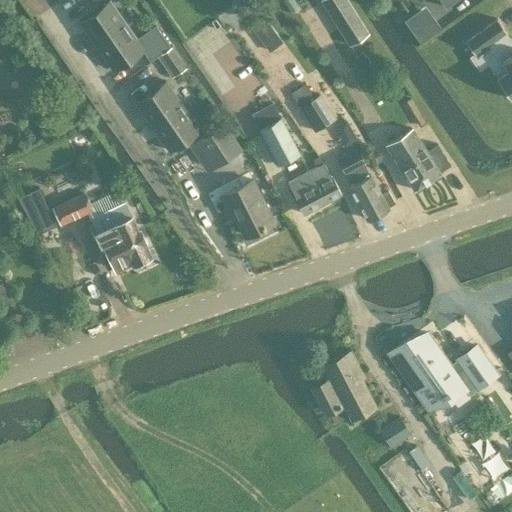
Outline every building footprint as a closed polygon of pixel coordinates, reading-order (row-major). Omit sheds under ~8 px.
[(108,0),(98,7),(78,21),(78,22),(112,71),(142,50),(150,61),(170,47),(155,26),(136,38),(110,0),(108,0)] [(322,0),(349,43),(368,31),(348,0),(322,0)] [(431,14),(410,28),(419,41),(439,27),(440,27),(431,14)] [(249,25),(268,51),(282,41),(262,15),(249,25)] [(497,19),(465,40),(474,53),(486,45),(494,57),(487,61),(497,75),(495,77),(511,99),(511,98),(511,43),(504,33),(505,32),(497,19)] [(171,47),(158,56),(166,68),(179,58),(171,47)] [(200,130),(166,79),(134,101),(169,151),(200,130)] [(313,97),(305,83),(290,92),(314,131),(335,118),(320,93),(313,97)] [(280,117),(279,117),(272,103),(251,113),(258,128),(277,165),(299,153),(280,117)] [(241,149),(224,123),(189,146),(206,171),(241,149)] [(449,163),(435,142),(425,148),(411,127),(386,143),(413,188),(439,171),(438,170),(449,163)] [(367,217),(387,206),(396,200),(390,189),(381,194),(369,174),(369,173),(357,151),(340,160),(347,172),(348,172),(354,182),(349,185),(367,217)] [(304,212),(340,193),(331,176),(329,177),(322,164),(288,182),(304,212)] [(262,228),(274,221),(253,179),(219,196),(231,220),(236,217),(245,235),(261,226),(262,228)] [(38,187),(16,197),(37,234),(55,225),(38,187)] [(93,209),(84,191),(52,207),(60,224),(93,209)] [(125,202),(89,219),(94,231),(101,246),(98,247),(107,266),(110,265),(112,270),(133,260),(133,261),(134,260),(137,261),(146,257),(149,253),(131,214),(125,202)] [(409,337),(389,352),(427,407),(446,394),(449,399),(465,388),(468,392),(476,386),(496,373),(475,344),(456,358),(448,363),(426,332),(412,341),(409,337)] [(352,417),(374,405),(360,378),(364,376),(351,349),(346,352),(346,353),(324,365),(330,378),(312,387),(325,413),(345,403),(352,417)] [(511,384),(508,378),(495,387),(503,399),(511,392),(511,384)] [(410,433),(399,417),(379,430),(390,447),(410,433)]
